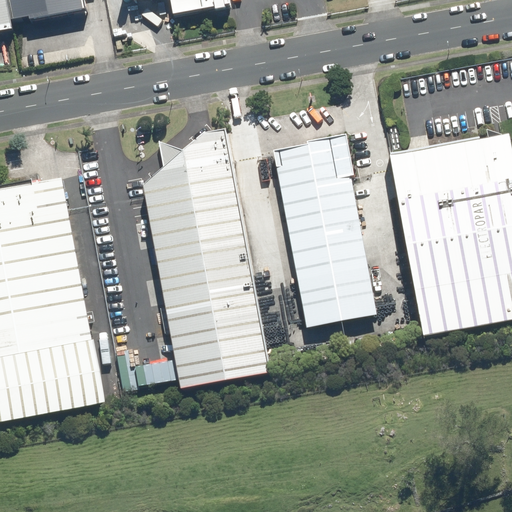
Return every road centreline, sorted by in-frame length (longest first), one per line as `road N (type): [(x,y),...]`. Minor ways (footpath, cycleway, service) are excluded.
road 1 (secondary): [(0,110),(511,9)]
road 2 (unknown): [(314,47),(298,3),(147,29),(126,22),(119,0)]
